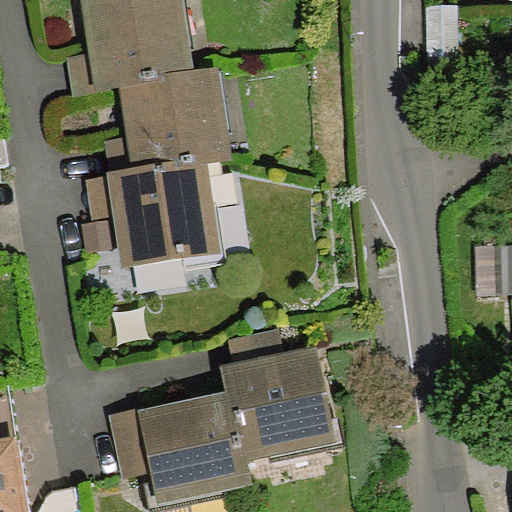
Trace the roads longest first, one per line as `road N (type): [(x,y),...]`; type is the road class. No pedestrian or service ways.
road 1 (residential): [(387,0),(393,167),(413,245),(450,511)]
road 2 (residential): [(15,0),(85,471)]
